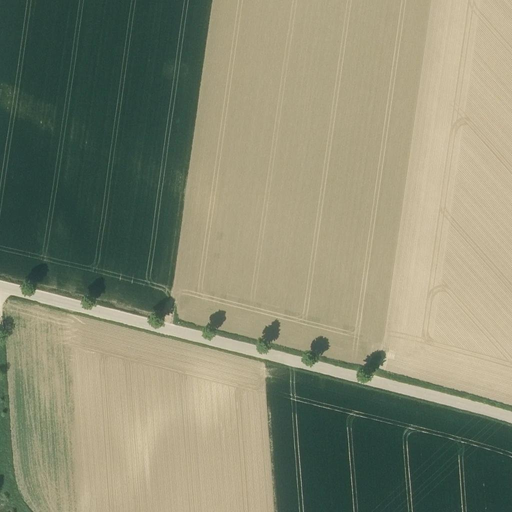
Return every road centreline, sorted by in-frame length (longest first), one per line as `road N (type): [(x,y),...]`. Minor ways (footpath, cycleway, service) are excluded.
road 1 (unclassified): [(511,419),(0,286)]
road 2 (track): [(2,287),(16,485),(40,511)]
